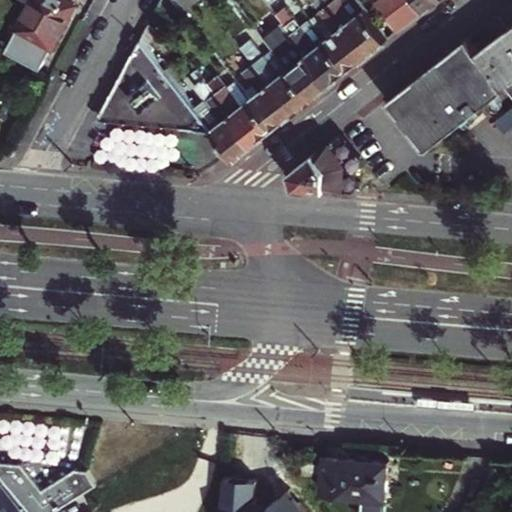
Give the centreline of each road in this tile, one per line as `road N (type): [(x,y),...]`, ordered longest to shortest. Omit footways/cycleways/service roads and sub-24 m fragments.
road 1 (tertiary): [(168,403),(511,430)]
road 2 (residential): [(474,0),(273,158),(241,206)]
road 3 (primary): [(293,295),(0,270)]
road 4 (primary): [(0,301),(290,325)]
road 5 (tertiary): [(511,230),(241,206)]
road 6 (primary): [(290,325),(511,345)]
road 7 (primary): [(511,313),(293,295)]
road 8 (tertiary): [(241,206),(26,188)]
road 9 (residential): [(26,188),(126,0)]
road 10 (unknown): [(511,161),(417,152),(384,136),(348,99)]
road 11 (tertiary): [(0,390),(168,403)]
road 12 (residential): [(168,403),(214,392),(254,370),(290,325)]
